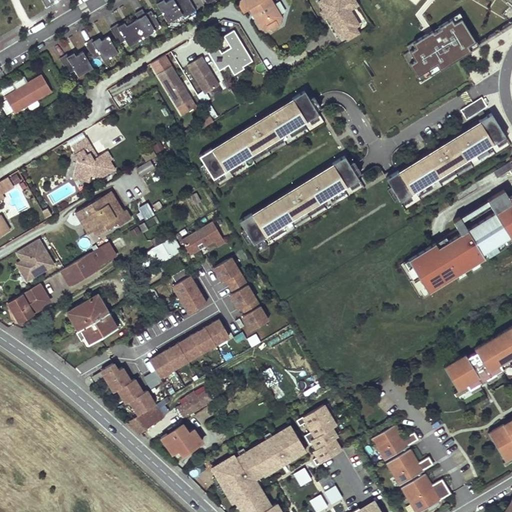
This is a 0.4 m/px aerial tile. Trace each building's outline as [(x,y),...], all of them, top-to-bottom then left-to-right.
[(189,0),(169,0),(166,2),(164,0),(161,0),(156,3),(168,23),(182,15),(184,18),(196,10),(189,0)] [(239,0),(238,1),(243,10),(248,7),(253,15),(273,3),(271,0),(239,0)] [(358,4),(356,0),(314,0),(340,44),(362,31),(350,9),(358,4)] [(511,0),(501,0),(511,8),(511,0)] [(253,15),(261,28),(267,30),(269,28),(270,29),(272,30),(274,29),(276,28),(277,26),(277,24),(278,24),(277,23),(279,22),(281,15),(273,3),(253,15)] [(142,9),(135,13),(138,18),(126,26),(124,22),(119,26),(118,24),(110,28),(119,44),(125,40),(129,46),(161,27),(151,11),(145,14),(142,9)] [(461,18),(458,14),(451,18),(453,23),(461,18)] [(453,23),(451,18),(438,26),(439,28),(433,32),(432,30),(406,46),(409,51),(403,55),(416,76),(436,64),(439,69),(470,50),(467,46),(475,41),(461,18),(453,23)] [(206,49),(215,64),(219,70),(227,65),(233,74),(243,68),(242,66),(252,60),(233,30),(223,36),(230,47),(221,53),(215,43),(206,49)] [(93,39),(85,43),(94,59),(100,55),(104,61),(118,53),(109,36),(101,41),(99,37),(94,41),(93,39)] [(470,50),(478,46),(475,41),(467,46),(470,50)] [(67,54),(60,58),(69,74),(75,70),(79,76),(93,68),(83,52),(76,56),(74,53),(68,56),(67,54)] [(186,61),(205,94),(219,86),(199,53),(186,61)] [(420,82),(439,69),(436,64),(416,76),(420,82)] [(158,74),(178,107),(191,99),(184,87),(182,88),(180,85),(182,84),(171,66),(158,74)] [(14,113),(51,91),(42,76),(5,98),(14,113)] [(313,105),(304,90),(292,98),(294,102),(213,151),(211,148),(198,155),(203,163),(211,175),(213,178),(318,113),(313,105)] [(481,96),(473,102),(479,111),(487,106),(481,96)] [(294,102),(292,98),(211,148),(213,151),(294,102)] [(473,102),(463,108),(468,117),(479,111),(473,102)] [(463,108),(460,109),(466,119),(468,117),(463,108)] [(200,118),(205,126),(213,121),(208,113),(200,118)] [(386,178),(400,200),(505,136),(501,129),(491,113),(478,120),(480,124),(400,173),(398,170),(393,173),(386,178)] [(480,124),(478,120),(398,170),(400,173),(480,124)] [(72,146),(74,149),(87,140),(86,138),(72,146)] [(114,169),(110,161),(112,159),(107,151),(97,156),(94,158),(87,147),(90,145),(87,140),(74,149),(76,153),(74,153),(78,160),(75,170),(82,172),(80,178),(89,181),(91,174),(101,177),(114,169)] [(87,147),(94,158),(97,156),(90,145),(87,147)] [(142,155),(146,161),(156,155),(152,149),(142,155)] [(354,170),(344,155),(332,163),(334,166),(253,216),(251,212),(239,220),(244,228),(251,239),(253,243),(358,178),(354,170)] [(149,159),(135,167),(140,176),(154,167),(149,159)] [(511,167),(511,166),(509,162),(493,172),(496,177),(511,167)] [(203,163),(199,166),(206,177),(211,175),(203,163)] [(334,166),(332,163),(251,212),(253,216),(334,166)] [(75,170),(74,177),(80,178),(82,172),(75,170)] [(17,173),(10,177),(15,185),(22,181),(17,173)] [(14,186),(8,176),(0,180),(0,198),(3,196),(1,193),(14,186)] [(511,194),(508,197),(503,189),(487,199),(491,207),(464,224),(459,216),(452,220),(457,228),(446,235),(449,239),(437,246),(435,242),(408,259),(428,292),(454,275),(463,270),(469,266),(478,261),(511,239),(511,194)] [(101,196),(102,199),(112,193),(111,190),(101,196)] [(93,230),(96,235),(107,229),(104,224),(114,218),(117,223),(119,225),(131,218),(125,209),(123,211),(112,193),(102,199),(101,196),(75,212),(80,220),(85,217),(93,230)] [(0,235),(10,230),(0,215),(0,214),(0,235)] [(85,217),(80,220),(88,233),(93,230),(85,217)] [(104,224),(107,229),(117,223),(114,218),(104,224)] [(217,247),(225,242),(213,221),(181,240),(190,254),(213,240),(217,247)] [(132,237),(141,232),(137,225),(128,230),(132,237)] [(244,228),(240,230),(247,242),(251,239),(244,228)] [(151,240),(155,246),(166,240),(162,233),(151,240)] [(446,235),(435,242),(437,246),(449,239),(446,235)] [(154,253),(159,262),(180,249),(172,236),(166,240),(155,246),(146,251),(149,256),(154,253)] [(38,239),(16,251),(21,260),(24,264),(22,273),(26,280),(53,264),(38,239)] [(116,255),(108,241),(100,246),(108,259),(116,255)] [(90,252),(98,265),(108,259),(100,246),(90,252)] [(60,270),(70,286),(100,268),(98,265),(90,252),(60,270)] [(227,259),(223,262),(228,269),(232,267),(227,259)] [(408,259),(402,262),(412,278),(418,275),(408,259)] [(478,261),(469,266),(471,270),(480,265),(478,261)] [(223,262),(214,267),(222,282),(226,279),(233,292),(230,294),(239,309),(242,307),(246,313),(242,316),(251,330),(261,325),(256,317),(260,315),(256,308),(252,310),(243,296),(247,293),(232,267),(228,269),(223,262)] [(185,268),(172,276),(176,283),(181,291),(177,293),(185,306),(189,303),(193,311),(206,303),(185,268)] [(463,270),(454,275),(457,279),(466,273),(463,270)] [(418,275),(412,278),(422,295),(428,292),(418,275)] [(7,302),(9,304),(40,285),(39,283),(7,302)] [(176,283),(172,286),(177,293),(181,291),(176,283)] [(9,304),(19,321),(42,308),(40,305),(49,300),(40,285),(9,304)] [(71,318),(78,329),(80,328),(108,312),(97,293),(86,300),(87,302),(79,306),(79,304),(70,309),(75,316),(71,318)] [(247,293),(243,296),(252,310),(256,308),(247,293)] [(189,303),(185,306),(189,313),(193,311),(189,303)] [(115,307),(108,312),(115,324),(123,320),(115,307)] [(115,324),(108,312),(80,328),(88,343),(117,327),(115,324)] [(260,315),(256,317),(261,325),(265,322),(260,315)] [(219,318),(151,360),(161,377),(222,340),(220,337),(227,332),(219,318)] [(511,325),(474,348),(476,351),(467,356),(465,353),(443,366),(457,389),(481,374),(485,379),(502,368),(499,363),(511,355),(511,325)] [(76,330),(85,345),(88,343),(80,328),(78,329),(76,330)] [(256,333),(246,338),(251,346),(260,340),(256,333)] [(104,368),(102,369),(106,377),(114,391),(118,389),(126,403),(130,401),(138,415),(155,405),(147,390),(143,392),(135,378),(131,381),(124,367),(118,370),(114,362),(104,368)] [(142,376),(150,387),(161,379),(152,368),(142,376)] [(205,391),(201,393),(206,403),(211,400),(205,391)] [(178,407),(184,416),(206,403),(201,393),(196,396),(194,392),(187,396),(189,401),(178,407)] [(299,425),(305,422),(309,428),(330,416),(323,404),(296,420),(299,425)] [(125,422),(138,434),(139,433),(164,417),(155,405),(125,422)] [(330,416),(309,428),(311,431),(304,435),(306,439),(313,435),(315,437),(331,427),(335,425),(330,416)] [(511,417),(508,419),(511,425),(511,437),(511,438),(502,423),(487,432),(504,460),(511,455),(511,417)] [(206,423),(208,428),(218,423),(216,418),(206,423)] [(511,425),(508,419),(502,423),(511,438),(511,437),(511,425)] [(167,435),(170,439),(177,449),(178,448),(182,454),(202,441),(193,429),(189,432),(183,424),(167,435)] [(275,431),(278,435),(290,428),(288,424),(275,431)] [(394,424),(371,438),(383,459),(417,438),(413,431),(402,438),(394,424)] [(234,454),(211,468),(216,476),(224,490),(227,495),(228,496),(231,494),(235,501),(238,506),(239,505),(243,511),(280,511),(275,503),(270,506),(261,491),(260,492),(257,494),(250,481),(246,484),(243,480),(251,475),(260,470),(263,475),(278,466),(275,461),(283,456),(286,461),(305,450),(291,427),(290,428),(278,435),(277,436),(275,434),(272,436),(266,439),(262,441),(264,444),(263,444),(251,451),(249,452),(248,450),(245,451),(239,455),(236,457),(234,454)] [(313,435),(306,439),(309,443),(312,442),(316,448),(333,438),(336,436),(331,427),(315,437),(313,435)] [(340,449),(333,438),(316,448),(313,450),(316,456),(312,459),(315,464),(340,449)] [(170,439),(166,442),(172,452),(177,449),(170,439)] [(248,447),(251,451),(263,444),(260,440),(248,447)] [(417,462),(409,449),(385,463),(397,483),(432,463),(428,456),(417,462)] [(283,456),(275,461),(278,466),(286,461),(283,456)] [(299,485),(311,478),(303,465),(292,472),(299,485)] [(430,485),(423,474),(400,488),(414,511),(417,511),(450,493),(441,478),(430,485)] [(260,492),(251,475),(243,480),(246,484),(250,481),(257,494),(260,492)] [(220,493),(224,490),(216,476),(211,478),(220,493)] [(316,511),(341,496),(334,484),(309,499),(316,511)] [(235,501),(231,494),(228,496),(227,495),(224,497),(229,505),(235,501)] [(381,511),(373,498),(349,511),(381,511)]
